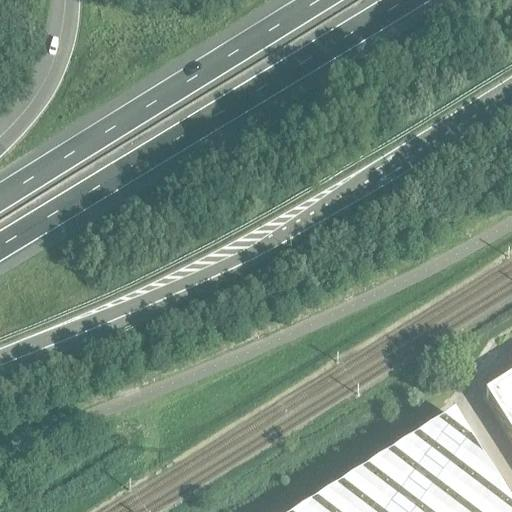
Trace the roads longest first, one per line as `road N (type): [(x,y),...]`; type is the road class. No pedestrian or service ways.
road 1 (motorway): [(0,358),(317,217),(511,98)]
road 2 (motorway): [(0,243),(400,0)]
road 3 (motorway): [(314,0),(0,192)]
road 4 (motorway): [(71,0),(55,73),(0,149)]
